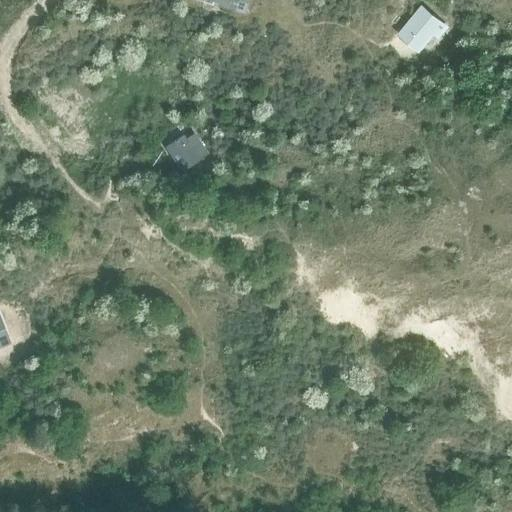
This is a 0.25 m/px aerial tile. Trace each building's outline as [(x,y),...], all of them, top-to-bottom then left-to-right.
[(201,0),(201,2),(233,12),(244,15),(248,0),(201,0)] [(398,33),(420,51),(434,33),(440,38),(449,26),(421,4),(398,33)] [(49,110),(58,120),(67,130),(92,107),(75,88),(49,110)] [(164,147),(181,172),(208,154),(193,133),(185,138),(183,135),(164,147)] [(0,318),(0,345),(10,342),(0,318)]
